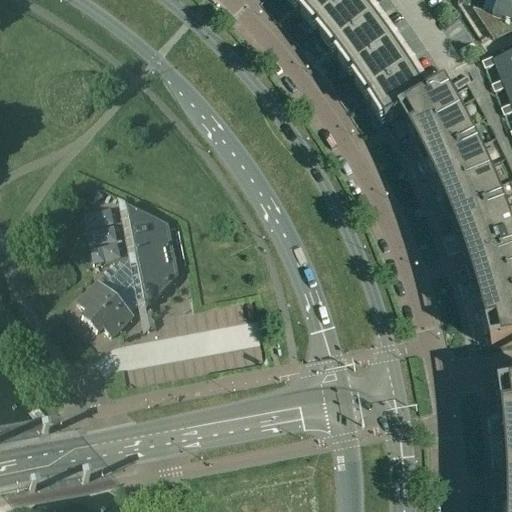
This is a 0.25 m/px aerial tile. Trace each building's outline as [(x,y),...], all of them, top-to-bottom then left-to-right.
[(308,0),(313,5),(324,15),(333,26),(345,41),(353,50),(358,58),(368,71),(374,80),(381,89),(387,100),(393,108),(398,116),(400,120),(440,94),(432,80),(417,58),(408,46),(396,29),(377,5),(373,0),(308,0)] [(473,12),(472,12),(492,42),(511,34),(511,0),(499,0),(493,17),(473,10),(473,12)] [(504,84),(506,89),(511,86),(511,58),(496,65),(498,69),(504,84)] [(487,73),(498,69),(496,65),(495,61),(484,66),(487,73)] [(506,89),(504,84),(493,89),(496,96),(507,92),(506,89)] [(457,109),(446,92),(400,120),(421,156),(440,194),(448,213),(456,233),(463,252),(466,260),(469,268),(470,272),(482,311),(492,351),(511,346),(511,227),(505,208),(496,188),(487,168),(478,148),(468,128),(457,109)] [(505,120),(511,117),(511,108),(502,112),(505,120)] [(92,190),(90,189),(89,188),(87,188),(85,188),(83,188),(83,191),(84,193),(84,195),(85,198),(86,200),(87,202),(89,204),(90,205),(92,207),(101,200),(100,198),(100,196),(98,194),(97,193),(96,192),(94,190),(92,190)] [(129,317),(143,302),(145,313),(177,279),(167,228),(125,209),(134,257),(102,290),(97,286),(76,307),(86,316),(81,321),(97,336),(101,331),(111,340),(131,320),(129,317)] [(511,511),(511,388),(499,391),(501,407),(503,422),(505,437),(506,448),(507,452),(507,465),(508,471),(508,477),(508,485),(509,494),(509,507),(509,508),(508,511),(511,511)]
